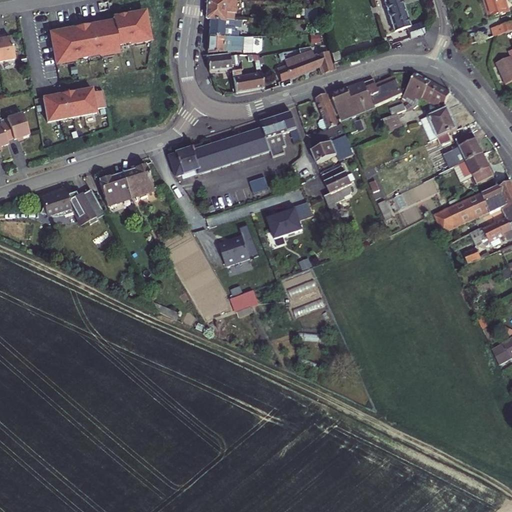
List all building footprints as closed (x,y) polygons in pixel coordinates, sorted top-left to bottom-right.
[(323,0),(317,0),(319,8),(325,9),(323,0)] [(384,0),(395,36),(407,32),(410,43),(427,39),(424,28),(410,32),(400,0),(384,0)] [(505,0),(488,0),(495,22),(511,17),(505,0)] [(238,4),(230,3),(230,2),(215,1),(212,1),(209,3),(208,22),(213,23),(228,24),(228,14),(238,15),(238,4)] [(69,36),(55,39),(60,64),(79,61),(79,59),(104,54),(104,56),(123,52),(122,46),(135,43),(136,45),(155,41),(150,15),(136,18),(135,15),(117,18),(119,26),(105,29),(104,26),(68,32),(69,36)] [(244,24),(228,24),(213,23),(212,38),(227,38),(241,38),(242,33),(244,33),(244,24)] [(511,25),(493,31),(495,40),(511,34),(511,25)] [(5,37),(0,37),(0,50),(3,64),(18,61),(14,39),(6,41),(5,37)] [(241,38),(227,38),(212,38),(211,54),(244,52),(244,55),(253,55),(253,37),(241,38)] [(511,58),(511,60),(499,66),(508,88),(511,86),(511,54),(511,55),(511,58)] [(234,71),(233,66),(241,65),(242,65),(244,65),(243,56),(241,55),(239,55),(240,59),(232,60),(232,57),(210,59),(211,74),(234,71)] [(287,68),(279,71),(280,76),(278,77),(279,81),(282,80),(283,83),(321,71),(324,77),(334,73),(328,55),(315,59),(314,56),(304,60),(303,56),(285,62),(287,68)] [(342,55),(335,56),(337,66),(344,65),(342,55)] [(244,65),(263,64),(263,60),(243,56),(244,65)] [(243,73),(235,74),(235,75),(238,96),(267,89),(264,68),(260,68),(260,74),(243,77),(243,73)] [(408,96),(407,98),(410,100),(414,103),(417,105),(418,107),(422,105),(426,98),(435,83),(420,75),(408,96)] [(383,78),(371,82),(381,105),(407,94),(401,78),(385,84),(383,78)] [(371,82),(359,87),(363,98),(356,101),(360,113),(381,105),(371,82)] [(455,93),(435,83),(426,98),(441,106),(444,101),(449,104),(455,93)] [(359,87),(335,96),(344,119),(360,113),(356,101),(363,98),(359,87)] [(47,98),(51,123),(100,114),(100,110),(109,108),(106,91),(96,93),(96,89),(47,98)] [(331,95),(322,99),(330,120),(326,122),(324,125),(325,129),(329,130),(330,133),(325,135),(320,133),(319,138),(317,138),(318,145),(349,133),(345,121),(342,122),(331,95)] [(417,105),(414,103),(409,107),(407,104),(395,108),(397,115),(401,113),(409,110),(417,105)] [(439,115),(426,120),(435,142),(442,139),(453,134),(462,130),(454,110),(441,115),(439,115)] [(296,113),(282,119),(288,135),(296,132),(298,137),(305,134),(296,113)] [(397,115),(386,119),(392,133),(406,128),(401,113),(397,115)] [(13,125),(6,127),(11,143),(18,140),(18,142),(33,137),(26,116),(11,121),(13,125)] [(282,119),(267,124),(269,127),(278,150),(281,158),(292,154),(289,148),(293,146),(288,135),(282,119)] [(11,143),(6,127),(0,128),(0,150),(12,147),(11,143)] [(201,148),(166,159),(177,179),(201,171),(202,176),(265,155),(278,150),(269,127),(202,150),(201,148)] [(320,152),(318,153),(323,165),(343,157),(342,153),(348,150),(352,160),(360,157),(356,147),(353,138),(349,133),(318,145),(320,152)] [(308,142),(305,134),(298,137),(301,145),(308,142)] [(453,134),(442,139),(445,145),(456,141),(453,134)] [(465,148),(458,151),(465,165),(488,155),(480,134),(463,142),(465,148)] [(498,178),(488,155),(465,165),(470,177),(477,174),(482,185),(498,178)] [(138,171),(126,176),(135,200),(158,191),(148,165),(138,169),(138,171)] [(349,167),(327,177),(330,184),(352,174),(351,170),(349,167)] [(358,187),(352,174),(330,184),(335,195),(330,198),(339,220),(344,218),(340,206),(350,201),(348,199),(353,197),(355,195),(357,190),(358,187)] [(109,179),(100,182),(110,209),(135,200),(126,176),(110,181),(109,179)] [(270,176),(255,181),(258,192),(274,188),(270,176)] [(381,181),(375,183),(378,192),(384,189),(381,181)] [(496,187),(443,213),(452,232),(480,218),(478,215),(487,211),(488,213),(498,208),(500,211),(511,205),(511,187),(509,182),(496,188),(496,187)] [(161,199),(158,191),(135,200),(136,202),(139,207),(161,199)] [(71,200),(69,195),(61,198),(44,204),(47,212),(44,219),(47,220),(51,221),(51,223),(55,222),(62,222),(67,221),(67,222),(79,218),(86,232),(93,228),(95,232),(103,227),(101,223),(109,219),(95,195),(84,200),(84,199),(80,201),(78,198),(71,200)] [(113,217),(139,207),(136,202),(135,200),(110,209),(113,217)] [(388,219),(393,216),(385,200),(379,202),(388,219)] [(511,205),(500,211),(491,216),(494,221),(481,228),(488,243),(502,235),(505,241),(511,236),(511,205)] [(289,212),(272,218),(278,238),(307,229),(299,206),(288,209),(289,212)] [(219,236),(226,257),(250,249),(243,227),(232,230),(232,232),(219,236)] [(476,252),(465,258),(469,265),(480,260),(476,252)] [(257,290),(247,294),(253,304),(261,300),(257,290)] [(247,294),(235,298),(239,309),(253,304),(247,294)] [(511,340),(497,348),(504,363),(511,358),(511,340)]
